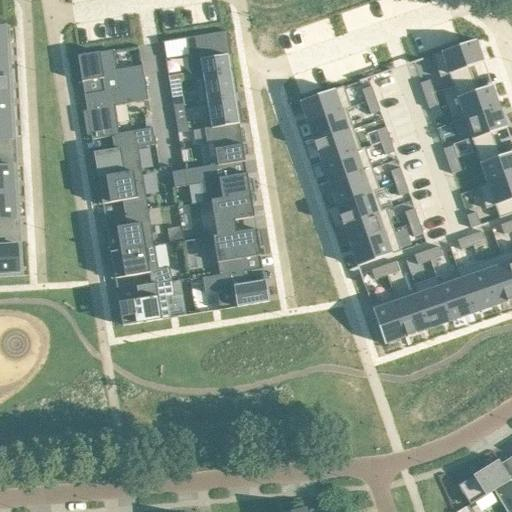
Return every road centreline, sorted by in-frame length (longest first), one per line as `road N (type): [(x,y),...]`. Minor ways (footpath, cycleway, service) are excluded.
road 1 (residential): [(373,465),(0,500)]
road 2 (residential): [(103,343),(45,0)]
road 3 (residential): [(253,74),(268,71),(372,380)]
road 4 (residential): [(25,0),(42,287)]
road 5 (residential): [(293,312),(253,74)]
road 6 (residential): [(511,409),(434,450),(373,465)]
